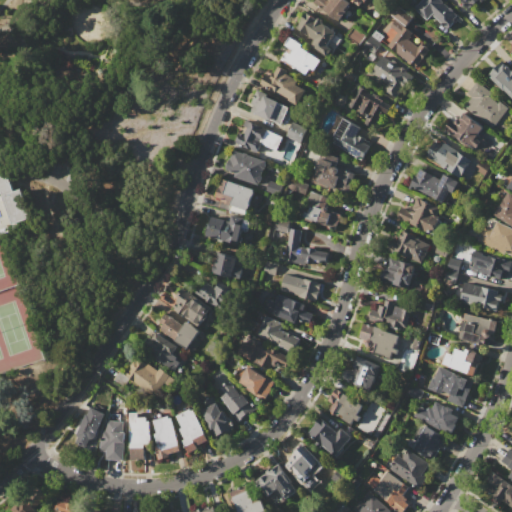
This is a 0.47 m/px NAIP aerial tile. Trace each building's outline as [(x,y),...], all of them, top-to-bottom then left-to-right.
[(345,0),(351,5),(337,21),(324,10),(331,1),(330,0),(345,0)] [(422,0),(441,0),(457,14),(453,19),(455,21),(448,29),(431,14),(426,20),(414,9),(422,0)] [(483,0),(479,4),(477,1),(467,9),(459,0),(483,0)] [(406,26),(388,13),(394,5),(412,17),(406,26)] [(305,12),(336,32),(331,39),(330,39),(327,44),(331,47),(326,56),(310,46),(315,39),(296,27),(305,12)] [(395,20),(404,27),(405,26),(412,32),(408,38),(419,47),(422,43),(430,49),(415,67),(386,45),(396,32),(389,27),(395,20)] [(354,27),(364,34),(356,44),(347,37),(354,27)] [(373,29),(384,36),(373,53),(368,50),(365,55),(359,51),(373,29)] [(288,36),(302,44),(300,47),(320,59),(313,70),(310,67),(306,74),(295,67),(294,68),(281,60),(281,56),(284,53),(286,52),(288,48),(283,44),(288,36)] [(382,54),(388,58),(388,59),(400,67),(401,65),(407,69),(406,70),(414,75),(408,85),(405,83),(396,98),(383,89),(387,84),(370,73),(382,54)] [(511,100),(488,75),(501,63),(510,72),(511,70),(511,100)] [(260,84),(266,73),(270,76),(272,73),(273,73),(278,64),(287,69),(285,73),(298,80),(295,84),(306,90),(298,105),(288,100),(289,98),(275,90),(274,92),(261,85),(261,84),(260,84)] [(476,81),(509,108),(491,129),(463,106),(471,96),(467,93),(476,81)] [(359,86),(367,90),(366,91),(392,105),(388,114),(381,110),(372,127),(364,122),(367,117),(358,112),(356,115),(346,110),(359,86)] [(257,89),(267,93),(266,96),(279,101),(278,103),(288,107),(287,110),(292,112),(287,124),(282,122),(281,124),(270,119),(250,111),(253,104),(251,103),(257,89)] [(443,129),(450,119),(459,125),(466,114),(484,127),(478,135),(486,140),(482,145),(480,143),(475,151),(443,129)] [(343,117),(361,127),(356,135),(358,136),(359,134),(365,138),(363,142),(370,145),(363,159),(330,142),(343,117)] [(246,119),(267,129),(266,130),(267,130),(263,138),(262,138),(260,142),(261,142),(257,152),(234,142),(239,132),(244,134),(247,127),(243,126),(246,119)] [(292,121),(307,128),(300,143),(285,135),(292,121)] [(425,155),(434,140),(442,144),(443,142),(471,159),(459,177),(446,169),(445,171),(438,166),(440,164),(425,155)] [(227,165),(229,158),(230,159),(233,150),(243,153),(249,154),(248,155),(266,161),(265,162),(265,163),(266,164),(265,168),(263,169),(258,185),(233,177),(235,172),(233,172),(227,165)] [(323,152),(338,158),(335,166),(354,173),(350,185),(351,185),(348,193),(327,186),(327,188),(311,182),(316,170),(314,169),(317,160),(319,161),(323,152)] [(409,185),(415,175),(419,168),(422,170),(440,180),(443,174),(458,182),(452,193),(448,191),(442,203),(409,185)] [(0,193),(0,174),(9,172),(14,189),(0,193)] [(302,196),(307,184),(290,177),(285,189),(302,196)] [(227,210),(229,205),(224,204),(225,200),(214,196),(220,178),(253,189),(253,192),(260,195),(261,197),(260,201),(258,202),(256,208),(249,205),(248,208),(247,209),(246,211),(245,215),(227,210)] [(268,181),(282,185),(278,196),(265,192),(268,181)] [(311,191),(328,197),(326,205),(333,207),(332,212),(341,215),(336,231),(300,219),(303,211),(307,213),(309,207),(306,206),(311,191)] [(511,225),(494,214),(499,205),(500,205),(503,200),(505,201),(509,194),(511,196),(511,225)] [(396,217),(401,207),(408,210),(410,205),(413,207),(417,197),(440,208),(434,221),(437,222),(431,234),(396,217)] [(211,216),(229,221),(231,215),(244,218),(236,246),(205,237),(211,216)] [(276,220),(288,224),(286,233),(273,229),(276,220)] [(484,225),(493,229),(496,221),(511,227),(511,255),(507,253),(506,255),(496,251),(497,249),(477,241),(484,225)] [(289,228),(301,230),(298,246),(315,249),(315,250),(329,252),(327,263),(315,261),(314,266),(292,262),(292,259),(285,258),(289,228)] [(408,233),(418,238),(430,244),(421,263),(408,257),(402,255),(402,254),(399,253),(408,233)] [(500,284),(490,281),(492,275),(488,274),(489,273),(482,270),(481,272),(471,269),(477,250),(488,253),(487,255),(494,257),(495,255),(508,259),(500,284)] [(213,273),(213,271),(211,271),(214,263),(216,263),(219,252),(222,253),(223,252),(226,253),(226,254),(237,257),(234,266),(243,268),(239,280),(213,273)] [(390,256),(414,264),(407,288),(379,279),(382,271),(383,271),(385,265),(387,266),(390,256)] [(449,257),(460,260),(455,283),(443,280),(449,257)] [(265,260),(277,264),(274,275),(262,272),(265,260)] [(284,273),(321,283),(316,301),(280,291),(284,273)] [(206,282),(214,288),(219,280),(238,293),(224,313),(194,292),(198,286),(202,288),(206,282)] [(463,282),(489,288),(489,287),(498,289),(497,294),(501,295),(500,301),(499,300),(496,310),(453,300),(456,287),(462,288),(463,282)] [(182,287),(210,306),(210,307),(214,310),(210,316),(209,315),(204,321),(201,321),(200,321),(198,324),(194,322),(193,323),(188,319),(187,320),(168,306),(182,287)] [(262,310),(267,297),(275,300),(277,294),(305,304),(303,310),(313,314),(308,327),(262,310)] [(369,319),(372,309),(377,311),(379,304),(384,305),(386,299),(394,302),(393,304),(402,307),(403,306),(411,309),(405,329),(382,322),(382,323),(369,319)] [(485,338),(483,344),(460,338),(459,336),(460,331),(462,330),(464,330),(466,319),(462,318),(464,312),(496,321),(493,333),(490,332),(490,334),(489,335),(488,337),(487,337),(485,338)] [(165,313),(183,325),(185,321),(198,330),(200,329),(205,332),(190,354),(157,331),(162,324),(158,322),(165,313)] [(256,335),(265,315),(285,324),(282,330),(300,339),(294,353),(256,335)] [(373,342),(373,343),(373,345),(372,346),(370,347),(369,347),(367,347),(366,346),(365,345),(365,343),(365,342),(366,340),(367,340),(359,337),(364,323),(374,326),(382,328),(382,329),(399,335),(396,343),(394,343),(393,347),(398,349),(396,353),(391,352),(389,358),(383,357),(384,355),(374,352),(377,343),(373,342)] [(156,331),(177,346),(172,353),(176,356),(175,358),(179,361),(177,365),(179,366),(180,364),(182,366),(177,374),(152,357),(154,355),(142,347),(149,336),(151,338),(156,331)] [(255,340),(291,358),(287,366),(271,358),(266,368),(236,353),(243,341),(252,346),(255,340)] [(442,364),(446,351),(453,354),(455,348),(465,352),(466,347),(477,351),(476,353),(481,355),(474,375),(442,364)] [(341,377),(346,366),(351,369),(357,355),(381,366),(370,390),(341,377)] [(141,361),(145,364),(146,362),(158,370),(159,367),(169,374),(169,375),(174,378),(159,401),(128,380),(141,361)] [(238,381),(248,366),(260,374),(261,372),(274,381),(269,389),(270,390),(262,401),(254,396),(255,395),(246,388),(246,387),(238,381)] [(439,366),(473,381),(462,407),(447,400),(450,393),(443,390),(441,394),(427,388),(432,377),(434,378),(439,366)] [(410,385),(423,390),(419,399),(406,394),(410,385)] [(220,397),(234,386),(240,394),(242,393),(248,401),(250,400),(256,408),(248,415),(247,414),(237,422),(231,414),(233,413),(220,397)] [(335,388),(356,401),(361,394),(376,403),(372,410),(363,404),(356,414),(360,416),(357,421),(353,419),(349,425),(328,411),(332,404),(327,400),(335,388)] [(451,434),(413,416),(418,405),(427,409),(428,406),(432,408),(435,401),(446,407),(447,406),(452,409),(450,413),(459,417),(451,434)] [(200,410),(215,402),(220,412),(221,411),(226,420),(228,419),(233,428),(213,439),(208,430),(210,429),(200,410)] [(86,413),(89,414),(92,407),(106,413),(101,425),(100,424),(98,429),(99,430),(97,435),(94,437),(90,439),(87,447),(74,443),(86,413)] [(192,410),(208,440),(196,446),(198,449),(189,453),(182,440),(184,439),(178,428),(181,427),(175,415),(189,408),(190,411),(192,410)] [(129,412),(138,412),(138,417),(146,417),(146,421),(150,421),(150,449),(145,449),(145,460),(130,460),(129,412)] [(152,420),(167,416),(168,418),(171,417),(180,451),(168,454),(169,456),(158,459),(154,446),(157,445),(154,433),(156,433),(152,420)] [(319,418),(337,433),(340,428),(351,437),(335,455),(315,438),(321,430),(314,424),(319,418)] [(107,420),(124,421),(123,432),(125,432),(125,442),(124,442),(124,460),(105,459),(106,451),(100,451),(101,430),(106,430),(107,420)] [(425,426),(449,439),(443,450),(440,448),(432,461),(412,450),(425,426)] [(299,477),(287,465),(293,460),(292,459),(296,454),(294,452),(302,444),(312,454),(307,459),(312,463),(299,477)] [(389,469),(397,455),(400,457),(406,448),(429,463),(423,473),(427,476),(419,488),(389,469)] [(509,449),(511,451),(511,481),(507,478),(511,471),(511,469),(508,466),(501,461),(509,449)] [(276,462),(298,489),(286,499),(275,508),(255,483),(259,480),(265,475),(267,474),(265,471),(276,462)] [(386,471),(408,487),(402,496),(404,497),(402,500),(408,504),(401,511),(399,511),(385,502),(386,501),(372,491),(386,471)] [(495,473),(511,484),(511,508),(501,500),(499,503),(491,498),(493,495),(484,488),(495,473)] [(237,511),(229,492),(246,484),(254,501),(261,498),(266,509),(260,511),(237,511)] [(371,495),(390,511),(389,511),(355,511),(352,509),(359,500),(364,504),(371,495)] [(9,511),(33,511),(36,508),(19,497),(9,511)] [(58,499),(65,502),(65,501),(76,505),(73,511),(64,511),(55,508),(58,499)]
